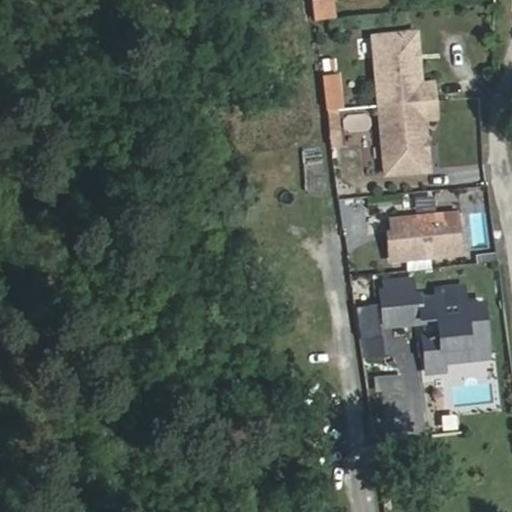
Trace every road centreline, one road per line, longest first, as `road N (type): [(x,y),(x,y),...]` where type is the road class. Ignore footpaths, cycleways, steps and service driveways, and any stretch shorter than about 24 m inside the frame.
road 1 (unknown): [(318,120),(369,511)]
road 2 (unknown): [(511,239),(485,91),(498,0)]
